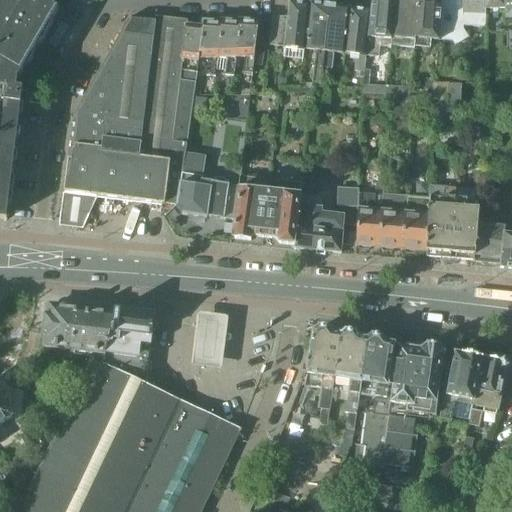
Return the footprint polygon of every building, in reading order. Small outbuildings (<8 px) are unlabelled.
[(0,0),(0,219),(7,221),(9,206),(23,91),(28,92),(30,78),(22,74),(59,12),(39,0),(24,0),(21,6),(10,0),(0,0)] [(371,0),(371,12),(366,56),(376,57),(377,46),(391,47),(394,0),(371,0)] [(394,0),(391,47),(413,48),(417,0),(394,0)] [(417,0),(413,48),(431,49),(431,41),(440,42),(440,40),(440,29),(439,29),(440,0),(417,0)] [(440,0),(439,29),(440,29),(440,40),(451,40),(454,46),(468,37),(462,28),(462,25),(485,26),(484,0),(440,0)] [(511,0),(484,0),(485,22),(486,22),(487,11),(506,11),(506,19),(507,24),(511,24),(511,0)] [(304,61),(305,51),(309,5),(289,3),(287,20),(273,19),(270,47),(284,48),(283,58),(304,61)] [(323,75),(330,5),(309,3),(309,5),(305,51),(315,52),(312,89),(319,90),(320,74),(323,75)] [(345,55),(351,9),(351,7),(330,5),(323,75),(320,74),(319,90),(318,95),(321,95),(322,79),(331,79),(334,54),(345,55)] [(367,46),(371,12),(351,9),(345,55),(356,57),(354,72),(356,72),(356,78),(364,78),(364,71),(366,56),(367,46)] [(155,18),(155,22),(149,21),(131,19),(123,31),(75,114),(70,150),(65,193),(60,226),(82,229),(97,197),(164,205),(164,204),(178,205),(183,174),(180,174),(185,145),(172,143),(188,25),(188,21),(155,18)] [(258,19),(258,23),(253,67),(263,68),(265,46),(270,47),(273,19),(258,19)] [(240,22),(240,24),(237,58),(236,60),(244,60),(243,76),(252,77),(253,67),(258,23),(252,23),(250,21),(243,20),(241,22),(240,22)] [(218,59),(216,71),(225,72),(224,76),(234,77),(236,60),(237,58),(240,24),(234,23),(232,21),(226,21),(224,23),(222,23),(222,24),(218,59)] [(217,61),(222,24),(216,24),(214,22),(208,22),(206,23),(204,23),(204,27),(199,61),(208,61),(207,76),(216,77),(216,71),(217,61)] [(185,145),(199,61),(204,27),(188,25),(172,143),(185,145)] [(433,98),(436,84),(436,79),(426,79),(425,98),(433,98)] [(461,104),(462,86),(450,86),(450,84),(436,84),(433,98),(433,110),(457,111),(461,111),(461,104)] [(387,87),(368,86),(363,86),(362,95),(386,96),(387,87)] [(411,87),(387,87),(386,96),(410,96),(411,88),(411,87)] [(312,97),(311,112),(327,113),(327,97),(312,97)] [(373,112),(373,103),(366,103),(365,112),(373,112)] [(456,134),(457,111),(433,110),(432,133),(456,134)] [(314,114),(314,125),(326,125),(326,115),(314,114)] [(381,124),(377,122),(372,124),(370,130),(373,134),(377,135),(382,133),(383,129),(381,124)] [(206,157),(183,153),(180,174),(183,174),(199,176),(202,180),(206,157)] [(234,220),(241,177),(242,170),(231,168),(228,184),(225,179),(216,179),(212,182),(202,181),(199,176),(183,174),(178,205),(177,209),(181,215),(207,219),(207,217),(234,220)] [(263,238),(271,180),(241,177),(234,220),(231,235),(235,239),(251,241),(252,237),(263,238)] [(271,180),(263,238),(276,240),(279,245),(294,246),(300,205),(301,206),(303,184),(271,180)] [(379,248),(383,210),(384,197),(384,196),(383,196),(384,184),(375,183),(374,195),(360,194),(360,198),(359,209),(360,209),(359,213),(357,234),(356,246),(379,248)] [(429,199),(426,199),(425,252),(426,252),(426,258),(450,260),(455,207),(455,198),(456,189),(429,187),(429,199)] [(360,198),(360,194),(359,194),(359,190),(338,188),(337,208),(357,209),(357,213),(359,213),(360,209),(359,209),(360,198)] [(426,199),(426,198),(406,196),(406,198),(408,198),(407,210),(403,250),(425,252),(426,199)] [(384,197),(383,210),(379,248),(403,250),(407,199),(384,197)] [(480,200),(455,198),(455,207),(450,260),(474,262),(478,224),(480,200)] [(300,205),(294,246),(294,250),(341,254),(342,245),(356,246),(357,234),(344,233),(346,216),(323,213),(323,208),(301,206),(300,205)] [(478,224),(474,262),(501,265),(500,268),(511,269),(511,233),(506,233),(506,227),(478,224)] [(102,365),(115,311),(63,305),(60,308),(51,307),(49,317),(46,317),(44,336),(42,351),(93,358),(102,365)] [(147,386),(155,317),(115,311),(102,365),(93,358),(93,360),(91,359),(38,471),(28,467),(25,474),(5,511),(200,511),(239,429),(147,386)] [(230,314),(200,311),(193,364),(223,368),(230,314)] [(333,392),(341,337),(335,336),(329,329),(319,328),(313,333),(309,357),(308,356),(305,372),(307,372),(305,387),(322,390),(318,410),(321,410),(320,414),(319,424),(328,425),(333,392)] [(341,337),(333,392),(347,394),(345,414),(347,414),(346,428),(355,430),(359,396),(367,340),(362,340),(357,333),(347,332),(341,337)] [(367,340),(359,396),(375,399),(372,414),(365,413),(358,465),(375,467),(383,435),(394,355),(396,344),(388,343),(383,337),(374,336),(367,340)] [(383,435),(375,467),(385,469),(385,466),(413,470),(420,421),(413,420),(413,418),(427,419),(428,416),(435,417),(443,356),(443,351),(439,345),(429,344),(423,350),(400,347),(398,355),(394,355),(383,435)] [(440,413),(439,419),(451,422),(452,418),(469,421),(471,410),(482,359),(463,355),(463,356),(454,354),(446,395),(444,394),(440,413)] [(469,421),(469,426),(479,428),(482,413),(476,412),(477,410),(477,407),(498,411),(500,396),(506,367),(508,366),(504,360),(503,361),(489,359),(482,358),(482,359),(471,410),(469,421)] [(0,441),(15,432),(25,448),(30,444),(18,425),(17,427),(0,400),(0,441)] [(465,438),(462,450),(471,452),(474,440),(469,439),(465,438)]
